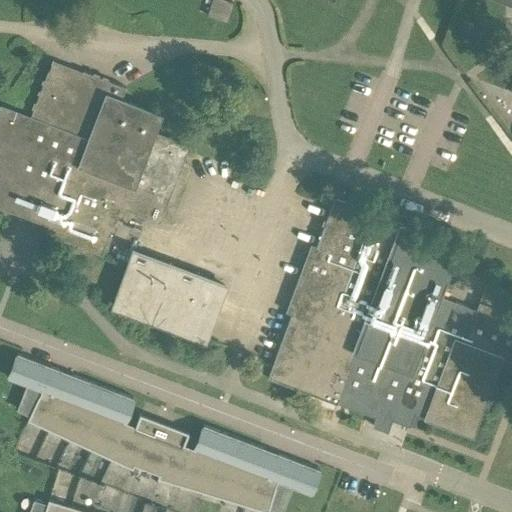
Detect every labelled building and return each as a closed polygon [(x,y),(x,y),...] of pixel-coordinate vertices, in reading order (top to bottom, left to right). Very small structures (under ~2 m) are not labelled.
[(227,22),(233,3),(223,0),(212,0),(208,15),(227,22)] [(511,0),(494,0),(511,6),(511,83),(510,89),(511,89),(511,0)] [(54,59),(49,71),(31,119),(1,107),(0,109),(0,189),(11,194),(9,199),(52,216),(46,233),(61,239),(80,190),(121,205),(159,220),(188,145),(154,132),(160,115),(122,100),(127,87),(54,59)] [(102,255),(115,220),(121,205),(80,190),(61,239),(102,255)] [(332,205),(331,207),(291,314),(267,377),(338,403),(340,398),(405,226),(401,224),(399,230),(392,227),(395,218),(385,215),(382,224),(332,205)] [(393,418),(411,425),(415,413),(469,433),(498,356),(510,361),(511,355),(511,311),(480,299),(476,312),(467,309),(468,305),(455,300),(454,304),(436,297),(456,245),(405,226),(340,398),(378,413),(373,425),(388,430),(393,418)] [(195,274),(134,252),(115,300),(176,323),(174,327),(205,339),(225,286),(195,274)] [(134,398),(18,353),(8,378),(41,391),(27,420),(133,469),(135,465),(159,474),(157,478),(267,511),(268,511),(278,482),(311,494),(321,469),(204,425),(195,449),(185,445),(189,432),(140,413),(135,426),(125,422),(134,398)] [(44,511),(90,511),(48,499),(44,511)]
